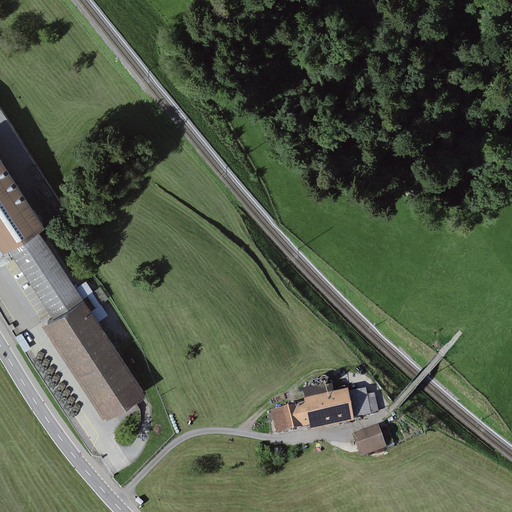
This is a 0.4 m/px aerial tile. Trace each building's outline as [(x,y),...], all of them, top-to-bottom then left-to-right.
[(0,247),(4,253),(9,250),(36,232),(44,227),(0,161),(0,247)] [(56,319),(84,301),(36,232),(9,250),(56,319)] [(84,301),(56,319),(46,326),(107,419),(144,394),(91,313),(96,309),(89,298),(84,301)] [(369,396),(373,414),(380,412),(376,394),(369,396)] [(309,409),(274,416),(278,435),(313,428),(313,431),(370,419),(365,395),(308,407),(309,409)] [(384,449),(378,431),(357,439),(363,456),(384,449)]
